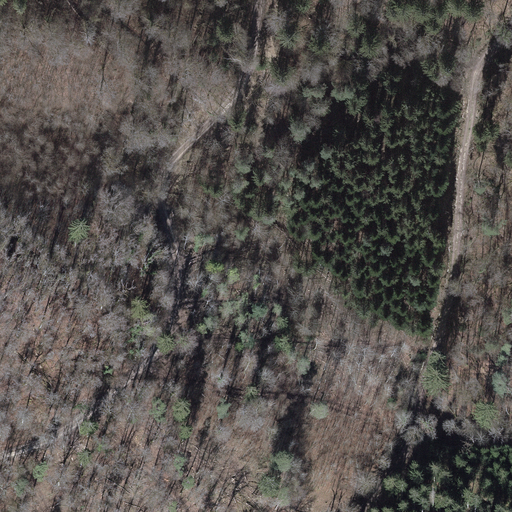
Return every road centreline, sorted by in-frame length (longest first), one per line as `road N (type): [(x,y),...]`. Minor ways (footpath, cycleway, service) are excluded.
road 1 (track): [(262,0),(256,63),(225,114),(163,178),(161,207),(182,257),(181,299),(163,336),(101,405),(0,455)]
road 2 (track): [(366,511),(411,441),(458,273),(478,70),(511,28)]
road 3 (track): [(181,299),(127,182),(124,149),(165,77),(159,46),(111,0)]
road 4 (track): [(41,440),(30,421),(78,354),(94,310),(0,215)]
